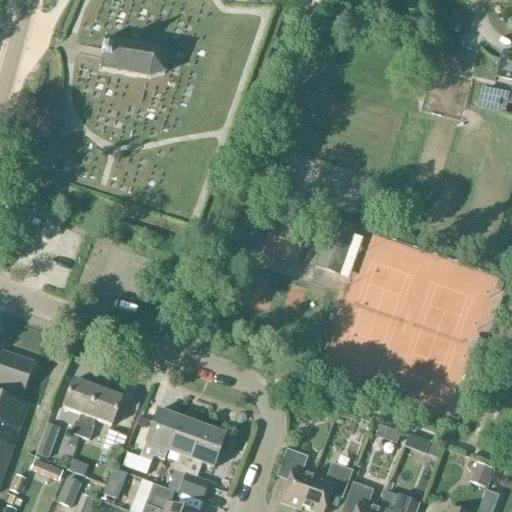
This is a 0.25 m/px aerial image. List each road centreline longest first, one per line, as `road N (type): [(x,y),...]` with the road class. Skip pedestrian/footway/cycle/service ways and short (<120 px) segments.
road 1 (residential): [(242,511),(271,431),(270,409),(255,388),(0,293)]
road 2 (tertiary): [(0,132),(40,0)]
